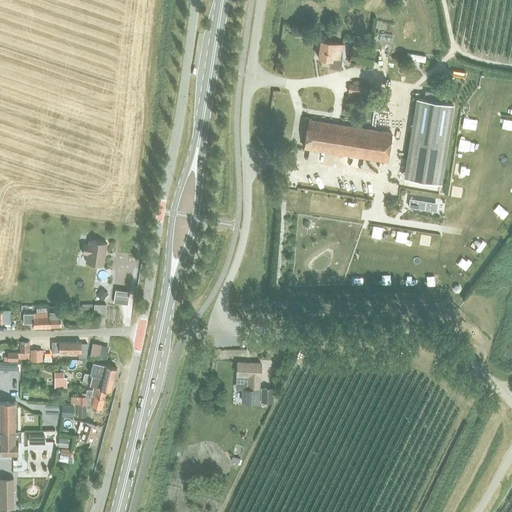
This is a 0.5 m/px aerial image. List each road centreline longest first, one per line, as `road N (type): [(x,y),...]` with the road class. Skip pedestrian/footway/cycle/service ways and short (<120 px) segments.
road 1 (unclassified): [(511,401),(430,335),(218,332),(246,222),(243,122),(260,0)]
road 2 (unclassified): [(140,334),(194,0)]
road 3 (secondary): [(116,511),(167,295)]
road 4 (unclassified): [(97,511),(140,334)]
road 5 (secondary): [(167,295),(192,229),(197,147)]
road 6 (secondary): [(197,147),(172,213),(167,295)]
road 7 (secondary): [(197,147),(221,0)]
road 8 (unclassified): [(0,335),(140,334)]
